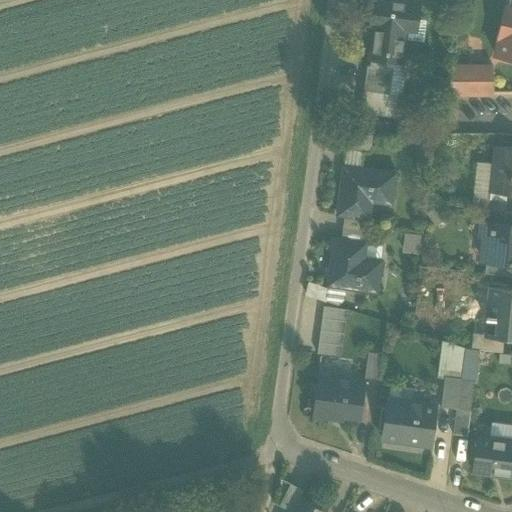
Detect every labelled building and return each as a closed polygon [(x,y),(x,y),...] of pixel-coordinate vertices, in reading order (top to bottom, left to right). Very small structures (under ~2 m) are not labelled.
[(372,0),(361,0),(360,9),(371,11),(372,0)] [(419,0),(372,0),(371,11),(369,26),(372,26),(368,58),(370,58),(369,66),(384,68),(386,55),(402,57),(407,19),(417,20),(419,0)] [(511,9),(506,8),(500,38),(511,40),(511,52),(510,61),(511,60),(511,9)] [(492,67),(451,67),(447,94),(493,94),(492,67)] [(365,147),(365,134),(344,134),(344,146),(365,147)] [(511,150),(495,149),(490,192),(511,194),(511,150)] [(395,173),(374,170),(369,169),(368,170),(361,169),(361,168),(343,166),(339,197),(338,205),(338,206),(337,211),(336,215),(344,216),(367,219),(368,219),(371,196),(391,199),(393,187),(393,180),(394,180),(395,173)] [(506,200),(478,197),(477,209),(484,210),(505,212),(506,200)] [(511,212),(505,212),(484,210),(483,222),(511,225),(511,213),(511,212)] [(367,219),(344,216),(342,228),(366,231),(367,219)] [(483,222),(477,221),(475,240),(488,242),(486,262),(511,264),(511,225),(483,222)] [(366,231),(342,228),(340,240),(364,243),(366,231)] [(340,240),(333,239),(333,245),(332,252),(331,257),(327,286),(332,286),(337,287),(346,288),(353,289),(358,290),(376,292),(377,285),(378,278),(380,266),(362,263),(364,243),(340,240)] [(376,245),(364,243),(362,263),(380,266),(381,254),(376,245)] [(511,264),(488,262),(486,274),(511,276),(511,264)] [(511,291),(490,289),(487,316),(484,315),(483,320),(492,320),(490,335),(485,334),(485,336),(503,338),(511,339),(511,291)] [(346,309),(323,306),(316,354),(340,357),(346,309)] [(503,338),(485,336),(485,334),(472,333),(470,348),(476,349),(501,352),(503,338)] [(442,342),(438,377),(444,377),(459,380),(464,348),(442,342)] [(459,380),(472,381),(476,349),(470,348),(464,348),(459,380)] [(381,353),(367,351),(364,377),(377,379),(381,353)] [(365,382),(317,376),(312,415),(331,417),(331,414),(360,418),(365,382)] [(459,380),(444,377),(440,407),(455,409),(459,380)] [(472,381),(459,380),(455,409),(469,411),(473,381),(472,381)] [(435,406),(386,399),(381,439),(429,445),(435,406)] [(469,411),(455,409),(452,433),(466,435),(469,411)] [(511,426),(495,424),(493,439),(477,436),(472,471),(511,476),(511,426)] [(300,497),(291,511),(327,511),(300,497)]
